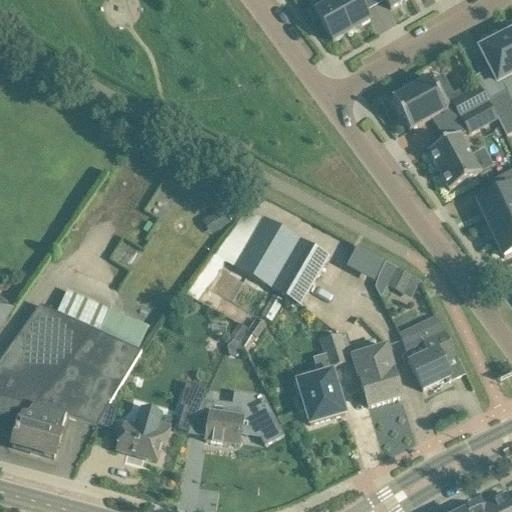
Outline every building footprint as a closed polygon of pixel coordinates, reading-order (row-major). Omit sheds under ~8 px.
[(351,31),(367,21),(354,0),(336,0),(333,2),(351,31)] [(407,0),(382,0),(390,11),(408,1),(407,0)] [(334,41),(351,31),(333,2),(316,12),(334,41)] [(313,10),(306,14),(312,25),(319,21),(313,10)] [(497,86),(511,77),(511,46),(507,37),(479,52),(497,86)] [(430,83),(393,103),(410,134),(447,114),(430,83)] [(452,106),(461,122),(489,106),(488,104),(480,90),(452,106)] [(489,106),(497,122),(507,139),(511,136),(511,107),(505,95),(488,104),(489,106)] [(489,106),(461,122),(469,137),(497,122),(489,106)] [(449,193),(481,176),(460,137),(428,155),(449,193)] [(511,171),(490,182),(496,193),(477,203),(486,222),(511,209),(511,171)] [(212,237),(232,224),(222,209),(203,222),(212,237)] [(511,232),(511,209),(486,222),(495,241),(511,232)] [(262,223),(235,269),(270,290),(297,243),(262,223)] [(511,256),(511,232),(495,241),(504,260),(511,256)] [(124,239),(112,256),(132,269),(143,252),(124,239)] [(270,290),(266,297),(266,298),(271,290),(300,307),(327,261),(297,243),(270,290)] [(404,299),(406,296),(413,299),(421,285),(396,272),(386,289),(404,299)] [(40,308),(0,363),(0,435),(13,440),(15,440),(12,450),(14,450),(14,449),(42,457),(42,458),(54,462),(66,419),(96,429),(97,428),(108,409),(109,407),(121,388),(142,354),(138,352),(148,330),(105,310),(67,293),(57,316),(40,308)] [(0,325),(11,310),(0,302),(0,325)] [(437,319),(400,337),(402,350),(410,365),(409,366),(422,394),(451,380),(442,361),(454,355),(443,331),(437,319)] [(302,398),(297,400),(301,413),(306,411),(310,428),(345,417),(339,398),(337,391),(332,375),(331,371),(350,365),(342,340),(340,338),(322,344),(326,358),(315,362),(320,379),(318,380),(298,385),(302,398)] [(368,410),(402,400),(387,350),(353,360),(359,383),(368,410)] [(208,424),(205,444),(239,449),(243,420),(251,422),(260,440),(264,447),(283,437),(263,397),(262,397),(249,395),(246,395),(234,393),(233,401),(230,419),(210,416),(208,424)] [(108,409),(97,428),(111,432),(117,409),(109,407),(108,409)] [(189,434),(199,413),(184,408),(178,431),(189,434)] [(122,435),(116,454),(157,465),(161,449),(165,450),(171,428),(160,425),(163,416),(140,409),(135,430),(124,427),(122,435)] [(511,511),(511,506),(511,507),(506,498),(477,511),(511,511)]
